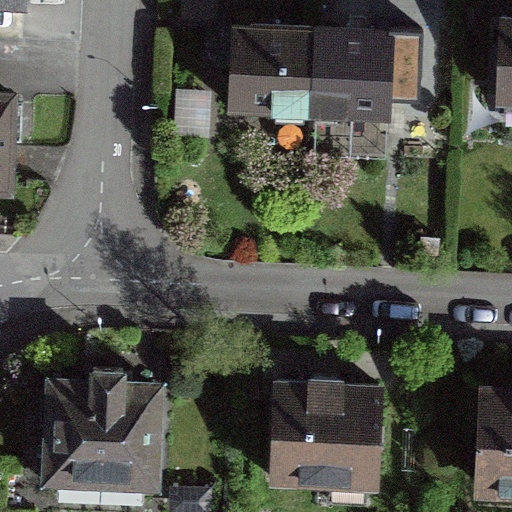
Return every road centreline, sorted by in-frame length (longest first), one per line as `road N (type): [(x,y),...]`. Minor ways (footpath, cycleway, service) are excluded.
road 1 (residential): [(511,301),(96,276)]
road 2 (residential): [(107,0),(96,276)]
